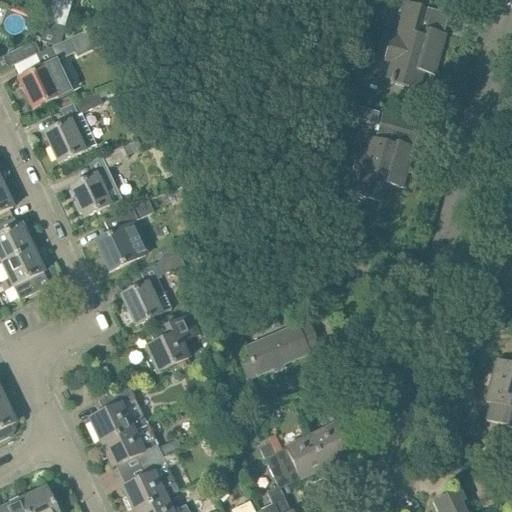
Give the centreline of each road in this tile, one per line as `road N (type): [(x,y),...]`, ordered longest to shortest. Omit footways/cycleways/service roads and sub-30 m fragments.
road 1 (residential): [(370,511),(511,1)]
road 2 (residential): [(60,439),(28,377),(36,350),(82,327),(86,303),(0,116)]
